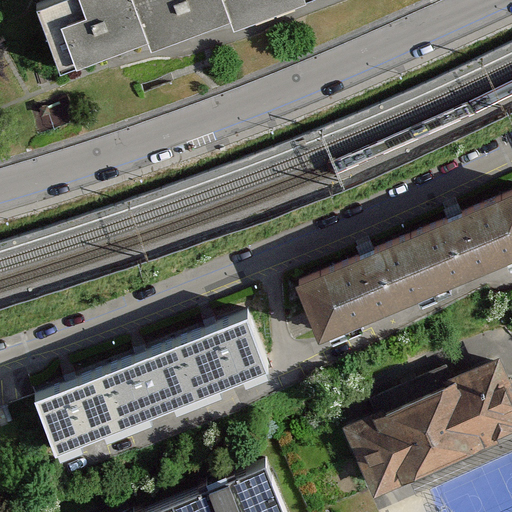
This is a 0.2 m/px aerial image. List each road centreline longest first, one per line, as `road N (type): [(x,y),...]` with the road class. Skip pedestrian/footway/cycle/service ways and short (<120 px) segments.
road 1 (residential): [(511,157),(269,263),(0,363)]
road 2 (residential): [(0,194),(170,141),(504,0)]
